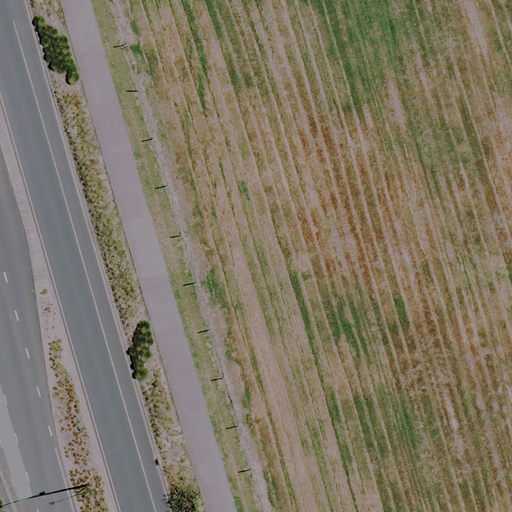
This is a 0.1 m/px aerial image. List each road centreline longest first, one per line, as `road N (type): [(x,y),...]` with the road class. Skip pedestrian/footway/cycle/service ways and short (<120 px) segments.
road 1 (secondary): [(0,57),(128,511)]
road 2 (secondary): [(56,511),(0,311)]
